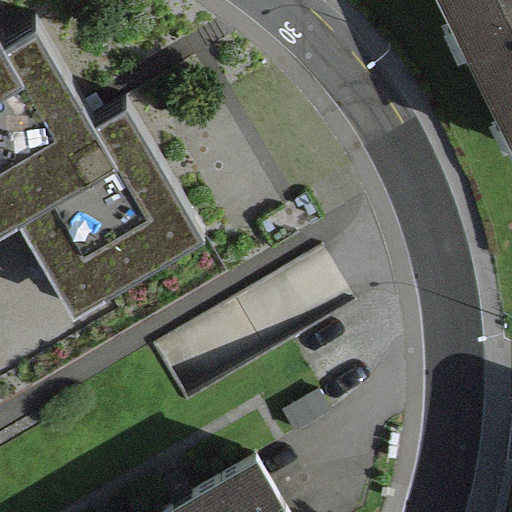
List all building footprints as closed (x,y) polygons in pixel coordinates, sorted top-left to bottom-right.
[(511,0),(459,0),(511,105),(511,0)] [(17,55),(0,65),(0,211),(22,199),(79,296),(200,226),(128,103),(98,121),(37,17),(6,35),(17,55)] [(0,65),(17,55),(6,35),(0,25),(0,65)] [(178,377),(352,295),(330,249),(157,331),(178,377)] [(152,511),(298,511),(261,449),(152,511)]
